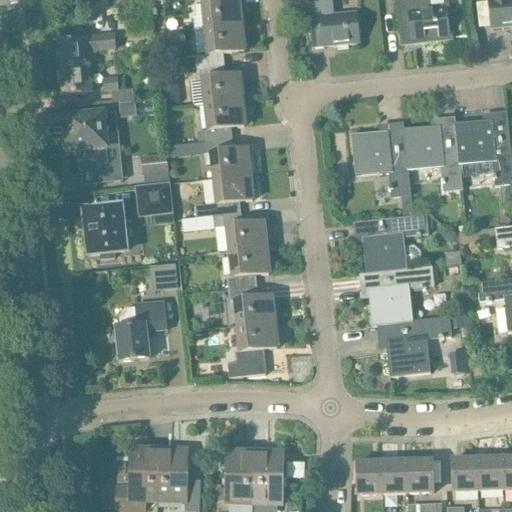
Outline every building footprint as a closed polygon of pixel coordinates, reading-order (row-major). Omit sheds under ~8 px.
[(196,0),(197,7),(194,8),(195,19),(205,18),(206,31),(241,27),(239,2),(224,3),(223,0),(196,0)] [(397,0),(402,46),(450,41),(447,8),(424,10),(423,0),(397,0)] [(511,0),(488,0),(492,31),(511,29),(511,0)] [(312,51),(323,50),(360,47),(356,13),(334,16),(333,1),(307,3),(312,51)] [(153,36),(151,18),(125,20),(127,38),(153,36)] [(195,59),(195,60),(187,60),(188,72),(196,71),(196,70),(223,67),(223,55),(244,53),(241,27),(206,31),(209,57),(195,59)] [(58,47),(60,72),(89,69),(88,56),(116,53),(115,40),(87,42),(87,44),(58,47)] [(223,67),(196,70),(196,71),(197,83),(191,84),(194,108),(207,106),(242,102),(239,77),(224,78),(223,67)] [(89,69),(60,72),(63,99),(92,96),(91,83),(90,83),(89,69)] [(117,81),(103,82),(103,89),(104,94),(111,94),(119,93),(117,81)] [(204,129),(204,134),(197,134),(198,146),(205,145),(205,144),(231,141),(230,130),(245,128),(242,102),(207,106),(209,128),(204,129)] [(491,125),(455,128),(458,168),(459,168),(492,165),(494,189),(511,187),(511,173),(507,115),(490,117),(491,125)] [(68,155),(74,154),(75,165),(78,165),(78,171),(81,175),(96,173),(99,169),(108,168),(105,134),(116,133),(114,116),(103,117),(103,116),(65,119),(66,135),(62,139),(63,149),(68,152),(68,155)] [(439,130),(404,134),(408,173),(409,173),(440,170),(442,195),(462,193),(459,168),(458,168),(455,128),(454,120),(439,122),(439,130)] [(387,127),(388,136),(351,139),(355,178),(388,175),(391,200),(402,199),(404,221),(413,220),(409,173),(408,173),(404,134),(403,125),(387,127)] [(205,144),(205,145),(206,158),(212,157),(215,181),(250,177),(247,151),(232,153),(231,141),(205,144)] [(143,179),(169,177),(167,158),(142,160),(143,179)] [(195,209),(197,220),(213,218),(239,215),(238,204),(253,202),(250,177),(215,181),(218,206),(195,209)] [(166,187),(135,190),(137,209),(168,207),(166,187)] [(119,210),(83,211),(87,256),(98,255),(99,261),(112,261),(112,254),(123,254),(121,225),(130,225),(129,210),(119,211),(119,210)] [(239,215),(213,218),(214,230),(228,231),(231,254),(266,250),(263,224),(240,227),(239,215)] [(354,241),(363,240),(366,276),(406,272),(406,270),(416,268),(421,262),(420,253),(414,248),(404,250),(403,239),(428,237),(427,230),(433,230),(432,220),(429,219),(413,220),(404,221),(353,226),(354,241)] [(459,229),(459,236),(456,236),(458,248),(496,244),(497,252),(511,249),(511,229),(495,232),(467,235),(466,228),(459,229)] [(227,280),(227,281),(216,282),(217,294),(228,293),(228,292),(255,289),(255,277),(269,276),(266,250),(231,254),(233,279),(227,280)] [(180,291),(178,266),(152,267),(153,293),(180,291)] [(406,272),(366,276),(358,277),(360,294),(368,293),(371,329),(377,329),(412,326),(412,324),(409,292),(433,290),(433,283),(438,283),(437,269),(406,272)] [(458,269),(445,270),(446,278),(459,277),(458,269)] [(479,304),(504,302),(507,336),(511,335),(511,281),(477,286),(479,304)] [(228,292),(228,293),(230,304),(236,304),(239,328),(274,324),(271,299),(256,300),(255,289),(228,292)] [(475,303),(474,290),(463,291),(464,304),(475,303)] [(121,319),(122,330),(117,330),(120,365),(151,362),(148,334),(167,333),(165,306),(135,308),(135,311),(127,312),(121,319)] [(412,326),(377,329),(378,345),(386,344),(389,379),(429,376),(426,343),(451,340),(450,330),(454,329),(453,320),(412,324),(412,326)] [(235,355),(235,367),(227,368),(229,382),(266,378),(265,364),(262,364),(262,352),(277,350),(274,324),(239,328),(242,354),(235,355)] [(131,458),(130,490),(116,489),(115,511),(146,511),(146,505),(159,505),(160,453),(147,453),(147,458),(131,458)] [(160,453),(159,505),(186,506),(186,505),(200,506),(200,488),(187,488),(187,459),(172,458),(173,454),(160,453)] [(227,506),(255,507),(256,455),(244,455),(243,460),(228,460),(227,506)] [(256,455),(255,507),(282,508),(283,461),(268,461),(268,455),(256,455)] [(504,461),(479,462),(480,496),(505,495),(504,461)] [(480,496),(479,462),(453,462),(454,496),(480,496)] [(433,464),(408,465),(409,498),(434,497),(433,464)] [(383,498),(382,465),(357,466),(358,499),(383,498)] [(408,465),(382,465),(383,498),(409,498),(408,465)]
